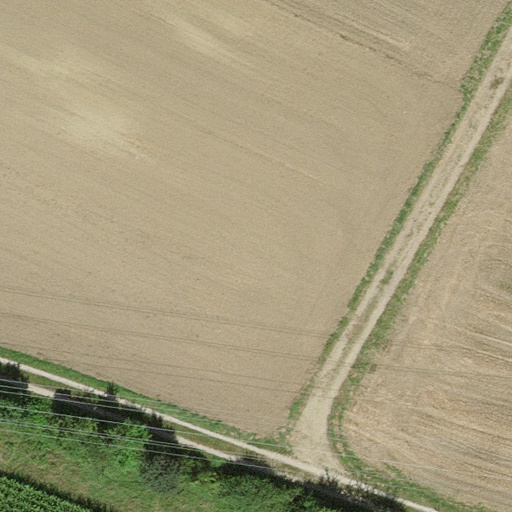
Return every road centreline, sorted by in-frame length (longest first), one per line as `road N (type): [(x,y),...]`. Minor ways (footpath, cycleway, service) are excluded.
road 1 (track): [(285,465),(511,44)]
road 2 (track): [(405,511),(0,374)]
